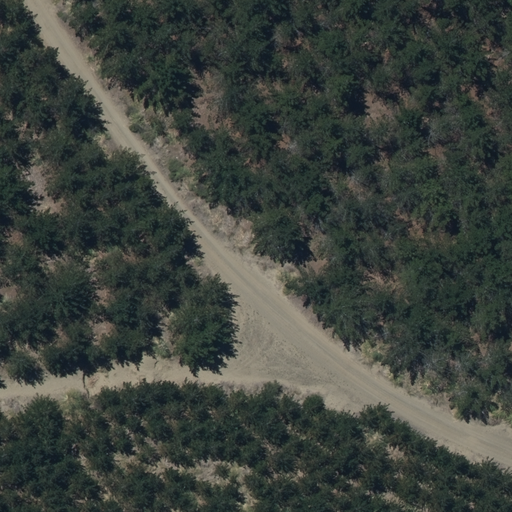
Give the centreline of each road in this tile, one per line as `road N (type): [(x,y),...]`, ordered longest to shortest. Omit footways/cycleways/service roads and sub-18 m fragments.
road 1 (track): [(22,0),(155,187),(343,388),(511,438)]
road 2 (track): [(0,397),(313,356)]
